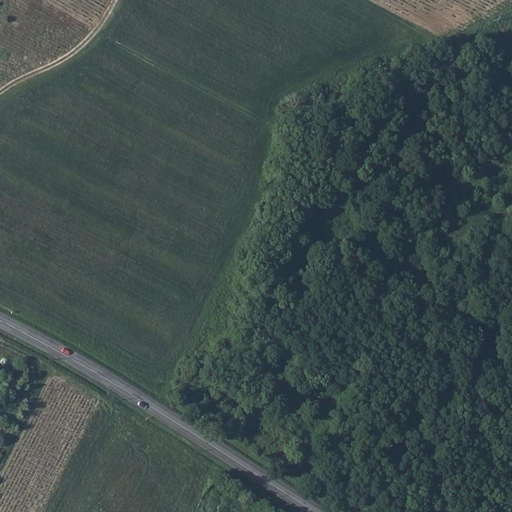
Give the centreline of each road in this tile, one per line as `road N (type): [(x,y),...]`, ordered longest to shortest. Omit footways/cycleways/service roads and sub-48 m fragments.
road 1 (secondary): [(0,320),(137,396),(315,511)]
road 2 (track): [(0,91),(72,54),(113,0)]
